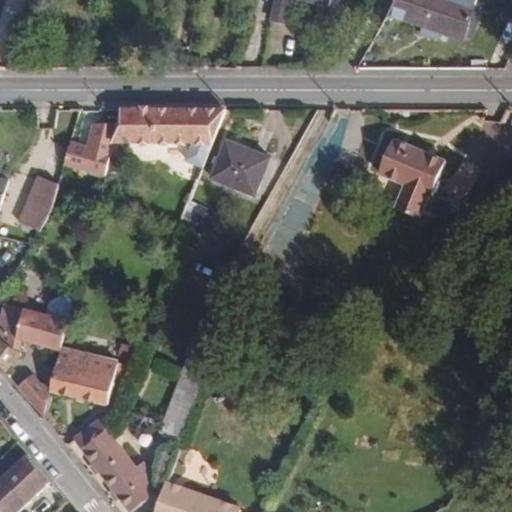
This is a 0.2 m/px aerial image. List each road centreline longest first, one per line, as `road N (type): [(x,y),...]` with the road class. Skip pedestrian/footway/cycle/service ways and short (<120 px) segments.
road 1 (secondary): [(511,90),(0,89)]
road 2 (residential): [(98,511),(0,392)]
